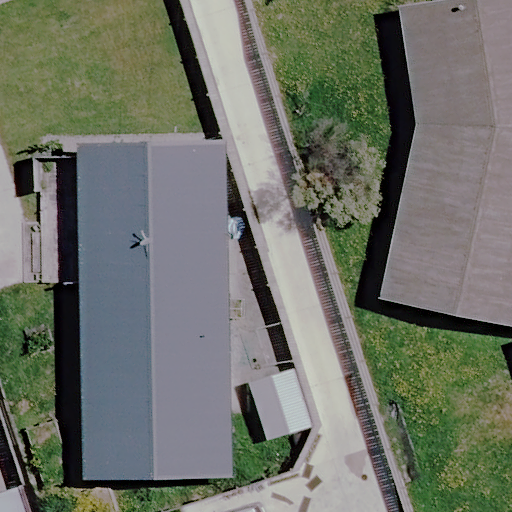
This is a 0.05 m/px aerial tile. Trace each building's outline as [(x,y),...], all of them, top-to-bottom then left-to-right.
[(511,321),(511,5),(465,0),(434,0),(398,308),(511,321)] [(237,145),(87,146),(90,487),(240,486),(237,145)] [(362,387),(332,274),(274,289),(304,403),(362,387)] [(403,511),(372,402),(261,435),(283,511),(403,511)] [(0,511),(36,511),(31,491),(0,500),(0,511)]
